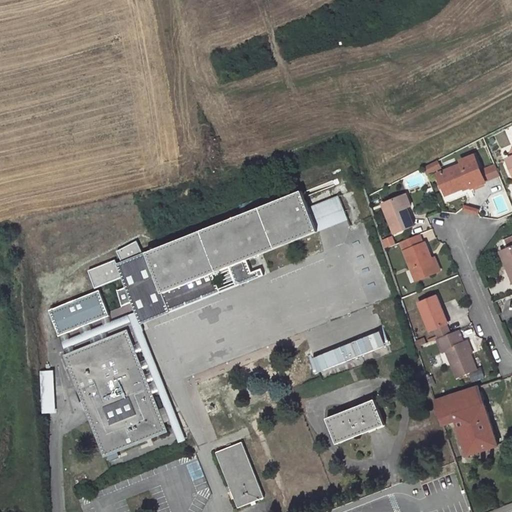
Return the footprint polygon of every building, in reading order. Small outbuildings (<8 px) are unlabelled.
[(486,183),(474,156),(461,161),(462,164),(456,167),(456,169),(448,172),(447,171),(438,175),(445,192),(454,189),(455,192),(471,185),(472,188),(486,183)] [(352,173),(348,161),(341,164),(345,175),(352,173)] [(321,173),(316,162),(303,167),(291,172),(295,184),(321,173)] [(497,164),(487,167),(491,180),(501,177),(497,164)] [(332,198),(328,188),(305,198),(309,207),(332,198)] [(247,261),(318,232),(309,207),(305,198),(302,191),(147,253),(163,294),(218,272),(230,267),(247,261)] [(363,221),(351,192),(339,196),(348,220),(351,226),(363,221)] [(411,206),(407,194),(400,197),(405,209),(407,208),(411,206)] [(339,196),(338,196),(332,198),(309,207),(318,232),(348,220),(339,196)] [(414,226),(407,208),(405,209),(400,197),(383,204),(395,234),(414,226)] [(480,215),(482,208),(467,204),(465,211),(480,215)] [(432,260),(425,243),(423,244),(419,235),(401,242),(416,281),(434,273),(429,261),(432,260)] [(395,238),(383,240),(384,248),(396,247),(395,238)] [(511,238),(505,241),(508,249),(501,252),(509,271),(511,270),(511,272),(511,238)] [(122,263),(139,256),(135,248),(119,256),(122,263)] [(163,294),(147,253),(139,256),(122,263),(116,265),(126,287),(132,303),(136,313),(141,325),(171,313),(169,310),(163,294)] [(440,271),(435,259),(432,260),(429,261),(434,273),(440,271)] [(264,276),(262,269),(252,273),(247,261),(230,267),(236,283),(237,286),(264,276)] [(169,310),(221,289),(218,272),(163,294),(169,310)] [(171,313),(221,293),(237,286),(236,283),(221,289),(169,310),(171,313)] [(132,303),(126,287),(118,291),(122,307),(132,303)] [(109,317),(110,316),(100,290),(49,311),(59,337),(61,336),(67,334),(81,328),(90,324),(103,319),(109,317)] [(444,313),(437,296),(419,303),(430,331),(435,330),(447,325),(443,314),(444,313)] [(187,439),(141,325),(136,313),(129,316),(132,322),(141,344),(143,350),(147,361),(150,367),(152,373),(155,379),(168,412),(171,420),(180,442),(187,439)] [(106,332),(132,322),(129,316),(111,323),(105,326),(92,331),(83,334),(69,340),(65,341),(63,342),(66,348),(91,338),(97,336),(99,335),(106,332)] [(111,323),(109,317),(103,319),(105,326),(111,323)] [(92,331),(90,324),(81,328),(83,334),(92,331)] [(450,334),(447,325),(435,330),(438,339),(450,334)] [(135,347),(127,330),(108,338),(102,341),(99,342),(93,344),(64,356),(96,435),(98,440),(105,457),(168,432),(164,423),(161,414),(148,382),(146,376),(143,369),(141,364),(137,353),(135,347)] [(470,354),(465,342),(464,342),(459,330),(450,334),(438,339),(437,339),(443,352),(446,351),(457,378),(477,370),(470,354)] [(108,338),(106,332),(99,335),(102,341),(108,338)] [(69,340),(67,334),(61,336),(63,342),(65,341),(69,340)] [(371,335),(318,357),(324,371),(377,349),(371,335)] [(99,342),(97,336),(91,338),(93,344),(99,342)] [(425,344),(424,339),(416,342),(417,347),(421,346),(425,344)] [(143,350),(141,344),(135,347),(137,353),(143,350)] [(150,367),(147,361),(141,364),(143,369),(150,367)] [(43,371),(45,413),(57,413),(55,370),(43,371)] [(155,379),(152,373),(146,376),(148,382),(155,379)] [(485,405),(479,387),(435,403),(441,419),(485,405)] [(386,425),(375,400),(358,407),(359,410),(353,413),(352,409),(327,419),(337,443),(361,433),(361,434),(368,432),(386,425)] [(499,446),(485,405),(441,419),(443,425),(457,420),(468,455),(499,446)] [(171,420),(168,412),(161,414),(164,423),(171,420)] [(256,501),(265,498),(243,442),(216,453),(239,508),(252,503),(256,501)]
